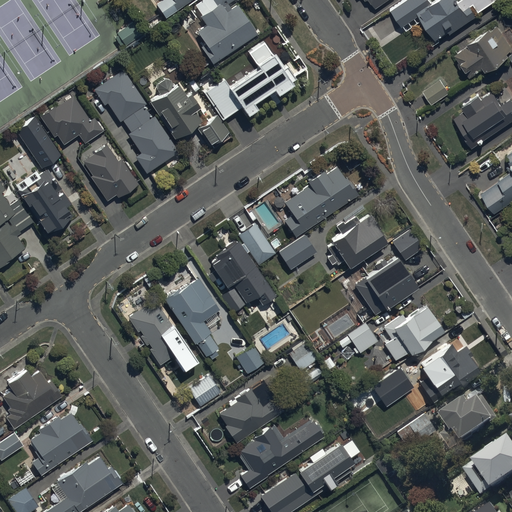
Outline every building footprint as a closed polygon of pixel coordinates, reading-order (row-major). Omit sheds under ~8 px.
[(179,11),(196,0),(165,0),(155,7),(165,21),(179,11)] [(211,0),(216,7),(200,18),(207,28),(193,37),(213,68),(257,39),(237,8),(232,11),(229,8),(239,1),(238,0),(211,0)] [(365,0),(366,1),(367,0),(369,0),(375,9),(388,0),(365,0)] [(418,15),(435,39),(448,31),(450,34),(476,15),(470,6),(464,9),(459,1),(457,0),(436,0),(432,3),(429,0),(404,0),(390,9),(391,10),(402,26),(418,15)] [(460,0),(459,1),(464,9),(470,6),(473,3),(478,11),(494,0),(460,0)] [(133,21),(116,32),(118,35),(114,37),(119,45),(123,43),(125,45),(142,34),(133,21)] [(455,54),(472,80),(485,72),(488,77),(511,61),(508,56),(511,53),(511,48),(497,26),(455,54)] [(258,116),(254,109),(274,96),(277,102),(293,92),(289,86),(293,83),(276,58),(266,43),(248,55),(258,70),(231,88),(222,75),(200,90),(222,123),(242,110),(246,115),(250,121),(258,116)] [(121,74),(97,90),(93,92),(104,108),(108,106),(120,123),(124,121),(132,133),(128,136),(141,155),(135,159),(147,176),(180,155),(168,137),(155,118),(152,120),(144,107),(147,105),(126,73),(122,75),(121,74)] [(423,92),(432,107),(452,94),(442,79),(423,92)] [(148,102),(175,144),(202,126),(174,84),(148,102)] [(454,118),(475,150),(511,125),(511,101),(503,107),(493,92),(454,118)] [(64,147),(80,136),(85,145),(104,133),(95,119),(90,122),(74,98),(55,110),(52,106),(39,115),(55,140),(58,138),(64,147)] [(15,128),(42,169),(61,157),(34,115),(15,128)] [(196,133),(208,151),(229,137),(217,119),(196,133)] [(107,203),(117,196),(119,199),(138,187),(122,162),(118,164),(105,145),(82,161),(93,177),(91,178),(107,203)] [(480,192),(496,216),(511,205),(511,153),(500,161),(509,173),(480,192)] [(303,232),(357,196),(339,169),(284,204),(293,218),(283,224),(293,239),(303,232)] [(72,210),(46,172),(16,192),(41,230),(48,239),(71,224),(65,214),(72,210)] [(0,269),(25,252),(7,224),(16,218),(1,196),(7,192),(0,181),(0,269)] [(342,263),(349,274),(390,247),(367,214),(327,240),(329,245),(323,249),(336,268),(342,263)] [(258,267),(275,256),(253,224),(237,235),(258,267)] [(390,241),(404,263),(423,251),(409,228),(390,241)] [(278,255),(290,272),(316,255),(305,237),(278,255)] [(242,310),(257,300),(263,309),(275,300),(270,292),(237,242),(209,261),(229,291),(220,297),(233,316),(242,310)] [(377,318),(420,288),(399,256),(355,286),(377,318)] [(163,295),(206,360),(221,350),(203,324),(220,313),(198,280),(182,291),(178,285),(163,295)] [(154,299),(127,317),(160,367),(172,360),(182,374),(197,364),(187,350),(154,299)] [(382,343),(396,364),(442,334),(428,312),(421,302),(382,328),(389,338),(382,343)] [(348,336),(361,355),(378,344),(365,324),(348,336)] [(314,355),(302,338),(285,349),(297,367),(314,355)] [(427,374),(434,384),(426,389),(435,404),(481,374),(471,359),(465,349),(456,354),(449,344),(425,361),(432,371),(427,374)] [(233,357),(246,376),(264,364),(252,345),(233,357)] [(12,426),(60,393),(49,377),(46,379),(38,368),(30,374),(24,367),(5,380),(10,387),(1,393),(9,404),(6,406),(10,411),(5,415),(12,426)] [(371,387),(387,410),(415,392),(399,368),(371,387)] [(185,389),(200,410),(222,396),(208,374),(185,389)] [(214,412),(236,446),(285,414),(262,380),(214,412)] [(464,451),(503,426),(483,396),(444,421),(451,432),(442,438),(453,454),(462,448),(464,451)] [(38,472),(90,438),(79,421),(77,422),(69,409),(58,416),(56,413),(36,426),(39,430),(27,437),(38,454),(29,460),(38,472)] [(418,445),(435,434),(424,418),(408,429),(418,445)] [(236,473),(248,492),(326,440),(314,422),(286,441),(277,427),(237,454),(246,467),(236,473)] [(22,443),(13,430),(0,439),(0,457),(0,458),(22,443)] [(485,503),(511,485),(511,443),(507,437),(461,467),(485,503)] [(258,495),(268,511),(291,511),(311,499),(308,495),(310,493),(313,497),(356,469),(351,462),(360,455),(351,442),(342,448),(337,440),(294,469),(301,479),(298,480),(293,472),(258,495)] [(39,511),(70,511),(120,479),(109,463),(106,465),(99,454),(87,462),(85,458),(55,478),(56,481),(51,484),(60,497),(39,511)] [(396,472),(387,459),(377,467),(386,479),(396,472)] [(26,511),(37,504),(23,484),(5,497),(15,511),(26,511)] [(135,511),(127,500),(117,507),(113,501),(96,511),(135,511)]
